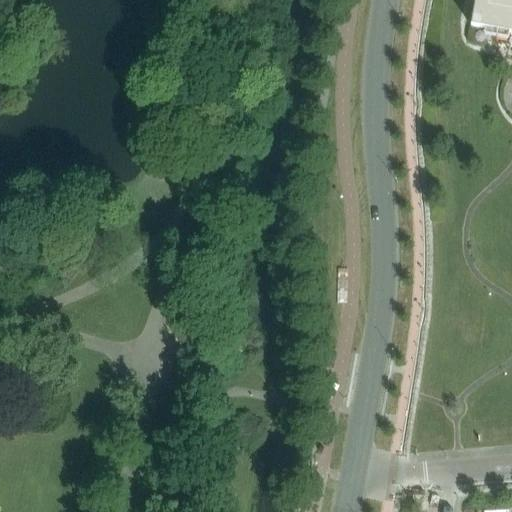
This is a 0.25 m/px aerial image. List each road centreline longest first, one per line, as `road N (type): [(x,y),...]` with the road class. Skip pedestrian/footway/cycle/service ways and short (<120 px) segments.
road 1 (tertiary): [(352,476),(384,269),(375,99),(385,0)]
road 2 (unclassified): [(352,476),(511,466)]
